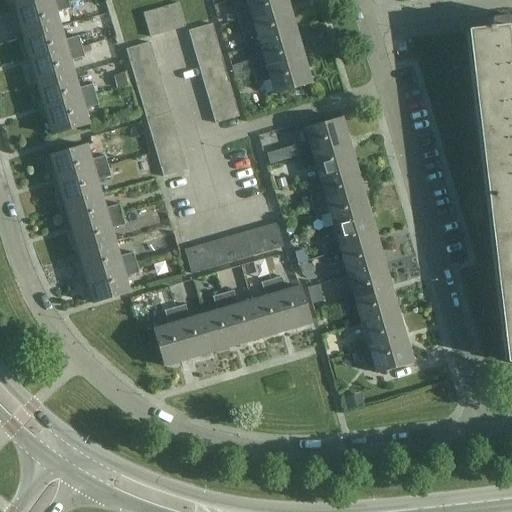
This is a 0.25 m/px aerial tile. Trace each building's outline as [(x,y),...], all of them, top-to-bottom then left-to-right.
[(12,0),(17,13),(61,0),(12,0)] [(24,37),(62,26),(58,12),(71,8),(68,0),(61,0),(17,13),(24,37)] [(240,24),(291,9),(288,0),(247,0),(250,10),(237,14),(240,24)] [(175,30),(186,27),(179,3),(168,6),(175,30)] [(163,34),(175,30),(168,6),(156,10),(163,34)] [(260,45),(298,33),(291,9),(240,24),(243,35),(256,31),(260,45)] [(151,37),(163,34),(156,10),(144,13),(151,37)] [(511,14),(494,17),(495,25),(490,26),(490,28),(470,31),(509,361),(511,360),(511,14)] [(193,43),(216,36),(213,24),(189,31),(193,43)] [(31,61),(82,46),(79,36),(66,40),(62,26),(24,37),(31,61)] [(254,73),(306,58),(298,33),(260,45),(264,58),(251,62),(254,73)] [(196,54),(220,47),(216,36),(193,43),(196,54)] [(130,61),(154,54),(151,42),(127,49),(130,61)] [(38,86),(76,75),(72,61),(86,57),(82,46),(31,61),(38,86)] [(199,66),(223,59),(220,47),(196,54),(199,66)] [(134,72),(157,66),(154,54),(130,61),(134,72)] [(306,58),(254,73),(257,84),(271,80),(275,94),(313,83),(306,58)] [(203,77),(226,70),(223,59),(199,66),(203,77)] [(137,84),(161,77),(157,66),(134,72),(137,84)] [(206,89),(230,82),(226,70),(203,77),(206,89)] [(114,76),(117,88),(128,85),(125,73),(114,76)] [(45,110),(96,95),(93,84),(80,88),(76,75),(38,86),(45,110)] [(141,96),(164,89),(161,77),(137,84),(141,96)] [(209,100),(233,94),(230,82),(206,89),(209,100)] [(144,107),(168,101),(164,89),(141,96),(144,107)] [(213,112),(236,105),(233,94),(209,100),(213,112)] [(52,135),(90,124),(86,110),(100,106),(96,95),(45,110),(52,135)] [(147,119),(171,112),(168,101),(144,107),(147,119)] [(216,123),(239,117),(240,117),(236,105),(213,112),(216,123)] [(151,131),(174,124),(171,112),(147,119),(151,131)] [(300,159),(351,144),(344,119),(306,130),(310,144),(297,148),(300,159)] [(154,142),(178,135),(174,124),(151,131),(154,142)] [(158,154),(181,147),(178,135),(154,142),(158,154)] [(320,179),(358,168),(351,144),(300,159),(303,169),(316,165),(320,179)] [(58,182),(109,166),(106,156),(93,160),(88,145),(50,156),(58,182)] [(161,165),(185,159),(181,147),(158,154),(161,165)] [(283,162),(280,151),(267,154),(270,165),(283,162)] [(164,177),(188,170),(185,159),(161,165),(164,177)] [(65,206),(103,194),(99,181),(112,177),(109,166),(58,182),(65,206)] [(314,207),(365,192),(358,168),(320,179),(324,193),(311,196),(314,207)] [(287,187),(285,178),(276,181),(279,190),(287,187)] [(334,227),(372,216),(365,192),(314,207),(317,217),(330,213),(334,227)] [(72,230),(123,215),(120,204),(107,208),(103,194),(65,206),(72,230)] [(79,254),(117,243),(113,229),(126,225),(123,215),(72,230),(79,254)] [(328,255),(379,240),(372,216),(334,227),(338,241),(325,244),(328,255)] [(273,248),(284,244),(278,223),(266,226),(273,248)] [(261,251),(273,248),(266,226),(255,230),(261,251)] [(250,255),(261,251),(255,230),(243,233),(250,255)] [(238,258),(250,255),(243,233),(232,236),(238,258)] [(226,261),(238,258),(232,236),(220,240),(226,261)] [(215,265),(226,261),(220,240),(208,243),(215,265)] [(348,276),(386,265),(379,240),(328,255),(331,266),(344,262),(348,276)] [(86,278),(137,263),(134,252),(121,256),(117,243),(79,254),(86,278)] [(203,268),(215,265),(208,243),(197,247),(203,268)] [(192,271),(203,268),(197,247),(185,250),(192,271)] [(305,250),(295,253),(298,265),(309,261),(305,250)] [(93,303),(131,292),(127,278),(140,274),(137,263),(86,278),(93,303)] [(342,304),(393,289),(386,265),(348,276),(352,289),(339,293),(342,304)] [(273,280),(288,331),(312,324),(301,286),(287,290),(283,277),(273,280)] [(263,338),(288,331),(273,280),(262,283),(266,296),(252,300),(263,338)] [(362,324),(400,313),(393,289),(342,304),(345,314),(358,311),(362,324)] [(263,338),(252,300),(239,304),(235,291),(224,294),(239,345),(263,338)] [(215,352),(239,345),(224,294),(214,297),(218,310),(204,314),(215,352)] [(215,352),(204,314),(191,318),(187,305),(176,308),(191,359),(215,352)] [(166,367),(191,359),(176,308),(165,311),(169,324),(155,329),(166,367)] [(356,352),(407,337),(400,313),(362,324),(366,338),(353,342),(356,352)] [(407,337),(356,352),(359,363),(372,359),(376,373),(414,362),(407,337)] [(344,398),(347,409),(364,404),(361,393),(344,398)]
